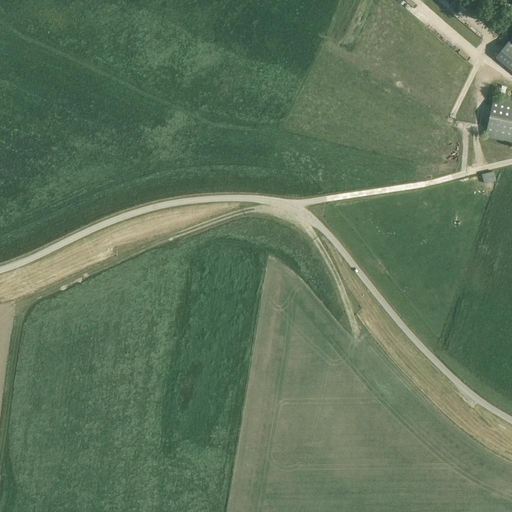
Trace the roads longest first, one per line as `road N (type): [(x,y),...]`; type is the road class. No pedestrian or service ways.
road 1 (unclassified): [(0,272),(162,208),(251,199),(292,206),(331,238),(427,353),(511,422)]
road 2 (track): [(292,206),(511,163)]
